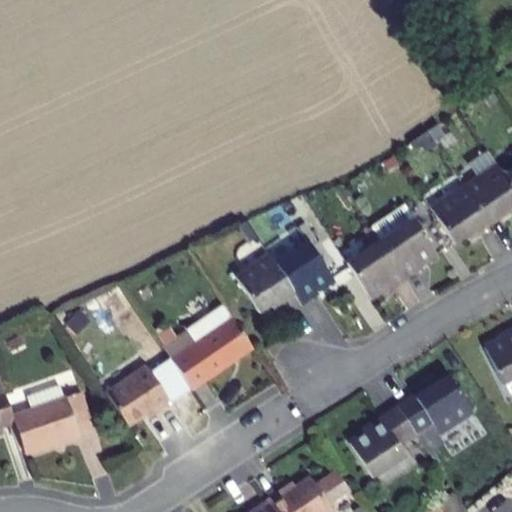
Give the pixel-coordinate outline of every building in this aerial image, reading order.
[(501,166),(468,189),(494,227),(510,216),(506,210),(511,206),(511,181),(506,172),(501,166)] [(468,189),(435,211),(457,244),(472,234),(476,239),(494,227),(468,189)] [(416,217),(383,239),(410,279),(426,268),(422,263),(440,251),(416,217)] [(383,239),(348,263),(371,297),(389,285),(393,291),(410,279),(383,239)] [(312,240),(278,263),(297,290),(305,302),(321,291),(318,286),(336,274),(312,240)] [(270,251),(235,274),(258,309),(276,297),(279,302),(297,290),(278,263),(270,251)] [(249,343),(217,298),(181,323),(190,336),(169,351),(191,383),(249,343)] [(190,336),(181,323),(160,337),(169,351),(190,336)] [(509,339),(490,348),(508,386),(511,383),(511,331),(507,334),(509,339)] [(169,351),(160,337),(155,341),(164,354),(169,351)] [(169,351),(164,354),(187,386),(191,383),(169,351)] [(141,360),(133,365),(158,403),(166,398),(141,360)] [(133,365),(104,384),(127,419),(149,405),(151,408),(158,403),(133,365)] [(431,387),(399,408),(419,438),(434,428),(442,439),(475,417),(451,381),(434,392),(431,387)] [(6,382),(0,383),(0,425),(4,424),(2,418),(16,413),(15,408),(6,382)] [(85,383),(15,408),(16,413),(29,448),(82,429),(80,423),(96,417),(85,383)] [(368,436),(351,447),(374,483),(410,460),(403,448),(419,438),(399,408),(364,431),(368,436)] [(277,489),(268,495),(279,511),(328,511),(330,511),(308,478),(282,495),(277,489)] [(279,511),(268,495),(264,498),(272,511),(279,511)] [(253,511),(272,511),(264,498),(250,508),(253,511)]
